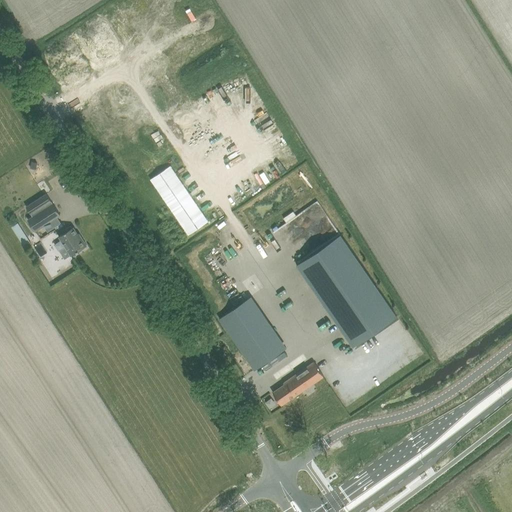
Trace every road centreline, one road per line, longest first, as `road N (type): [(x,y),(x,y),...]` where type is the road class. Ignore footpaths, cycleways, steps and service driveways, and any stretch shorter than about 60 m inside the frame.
road 1 (track): [(258,447),(0,33)]
road 2 (unclassified): [(511,347),(435,402),(343,433),(277,478)]
road 3 (primary): [(511,373),(321,511)]
road 4 (primary): [(355,511),(511,391)]
